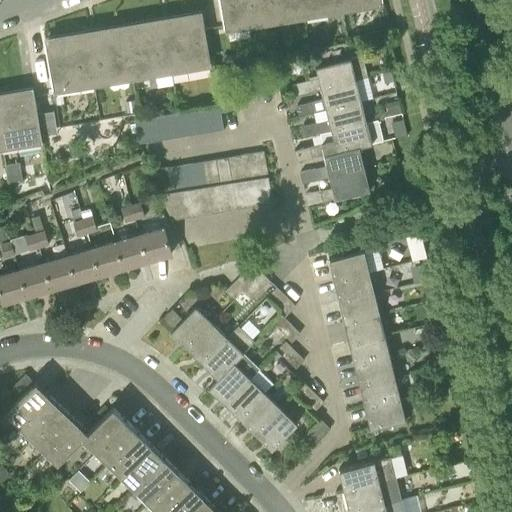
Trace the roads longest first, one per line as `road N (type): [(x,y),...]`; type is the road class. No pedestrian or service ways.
road 1 (residential): [(270,499),(345,429),(261,76)]
road 2 (residential): [(270,499),(126,363),(61,344),(0,353)]
road 3 (tertiary): [(423,0),(470,178)]
road 4 (tertiary): [(470,178),(511,351)]
road 5 (tertiary): [(511,142),(479,0)]
